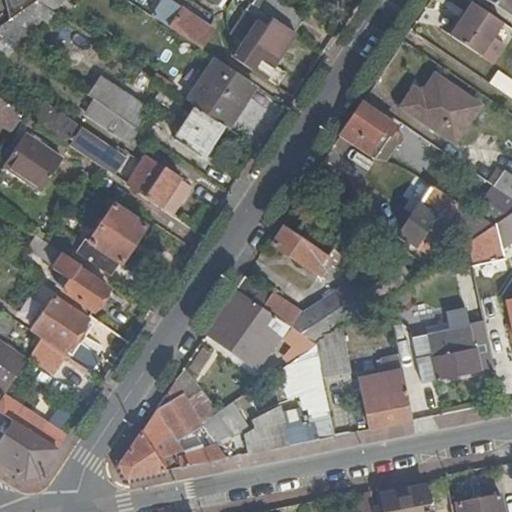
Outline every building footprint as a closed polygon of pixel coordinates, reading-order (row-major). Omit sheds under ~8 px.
[(1,0),(6,21),(35,2),(37,0),(1,0)] [(165,0),(156,0),(147,15),(152,19),(165,0)] [(165,0),(152,19),(199,50),(212,31),(180,9),(165,0)] [(251,0),(248,6),(249,7),(293,37),(297,39),(307,22),(273,0),(251,0)] [(511,0),(480,0),(511,21),(511,0)] [(35,2),(6,21),(0,25),(0,39),(16,51),(39,18),(43,21),(51,12),(35,2)] [(446,39),(478,61),(491,42),(502,26),(469,5),(446,39)] [(283,75),(273,69),(293,37),(249,7),(229,38),(240,46),(232,59),(274,88),(283,75)] [(491,42),(478,61),(488,68),(501,49),(491,42)] [(251,86),(217,63),(190,105),(194,108),(223,127),(251,86)] [(477,107),(431,77),(420,96),(408,114),(453,143),(477,107)] [(86,98),(95,104),(125,125),(136,132),(149,112),(99,80),(86,98)] [(420,96),(411,90),(400,108),(408,114),(420,96)] [(95,104),(88,115),(118,135),(125,125),(95,104)] [(393,128),(360,105),(338,138),(372,160),(393,128)] [(173,140),(201,159),(223,127),(194,108),(173,140)] [(51,117),(42,130),(65,146),(74,133),(51,117)] [(0,119),(0,127),(9,134),(12,129),(0,119)] [(136,132),(125,125),(118,135),(129,142),(136,132)] [(74,133),(65,146),(109,175),(119,159),(76,131),(74,133)] [(21,138),(3,165),(25,180),(40,190),(58,163),(21,138)] [(178,179),(143,156),(124,185),(159,208),(178,179)] [(511,180),(502,174),(492,189),(511,202),(511,180)] [(187,185),(178,179),(159,208),(168,215),(187,185)] [(511,202),(492,189),(491,188),(470,215),(490,228),(511,213),(511,202)] [(424,258),(445,227),(469,242),(490,228),(470,215),(429,189),(396,240),(424,258)] [(88,230),(93,233),(78,256),(110,277),(143,227),(111,206),(101,222),(95,219),(88,230)] [(469,242),(465,245),(470,268),(502,261),(495,240),(511,229),(511,213),(490,228),(469,242)] [(271,248),(323,281),(334,263),(326,258),(295,237),(284,229),(271,248)] [(34,237),(29,245),(45,256),(50,248),(42,242),(34,237)] [(104,292),(73,272),(77,266),(50,248),(45,256),(41,262),(52,269),(50,272),(66,283),(60,293),(90,314),(104,292)] [(243,278),(233,293),(312,346),(314,346),(330,335),(300,315),(271,296),(265,305),(254,299),(260,289),(243,278)] [(385,298),(357,278),(300,315),(330,335),(340,328),(385,298)] [(410,281),(386,297),(391,326),(418,318),(410,281)] [(256,370),(275,340),(288,350),(300,360),(312,346),(233,293),(207,332),(237,351),(234,356),(256,370)] [(64,353),(84,321),(54,301),(34,332),(64,353)] [(330,335),(314,346),(321,380),(349,373),(340,328),(330,335)] [(472,352),(467,329),(426,339),(435,384),(477,375),(475,366),(483,365),(480,351),(472,352)] [(31,353),(55,369),(63,357),(39,341),(31,353)] [(0,390),(4,393),(25,362),(0,345),(0,390)] [(270,442),(259,445),(261,454),(332,440),(321,380),(314,346),(312,346),(300,360),(284,371),(289,402),(306,399),(312,428),(302,429),(299,415),(266,422),(270,442)] [(288,350),(258,372),(267,382),(284,371),(300,360),(288,350)] [(380,379),(358,384),(368,432),(409,424),(397,356),(376,361),(380,379)] [(117,467),(124,481),(237,459),(233,448),(217,451),(201,454),(182,458),(174,443),(190,432),(216,417),(182,369),(117,467)] [(0,467),(22,481),(38,479),(55,453),(36,441),(42,431),(46,426),(1,397),(0,398),(0,414),(9,421),(2,433),(0,432),(0,467)] [(243,398),(216,417),(232,441),(250,430),(252,413),(243,398)] [(216,417),(190,432),(201,454),(217,451),(232,441),(216,417)] [(42,431),(36,441),(55,453),(61,443),(42,431)] [(250,448),(242,450),(244,457),(253,456),(250,448)] [(380,498),(383,511),(377,511),(435,511),(436,511),(431,487),(380,498)] [(355,496),(358,511),(366,511),(369,511),(366,494),(355,496)] [(457,511),(499,511),(497,498),(456,506),(457,511)]
